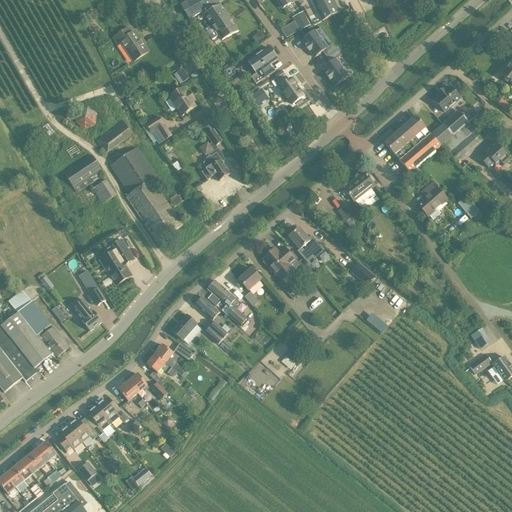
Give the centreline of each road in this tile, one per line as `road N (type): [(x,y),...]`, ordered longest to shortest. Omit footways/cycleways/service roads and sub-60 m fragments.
road 1 (residential): [(361,148),(184,298),(132,365),(0,465)]
road 2 (tertiary): [(0,424),(102,346),(177,265),(278,181)]
road 3 (track): [(170,273),(94,150),(52,122),(0,31)]
road 4 (residential): [(278,181),(154,0)]
road 5 (residential): [(511,13),(361,148)]
road 6 (tertiary): [(341,124),(479,0)]
road 7 (residential): [(341,124),(251,0)]
